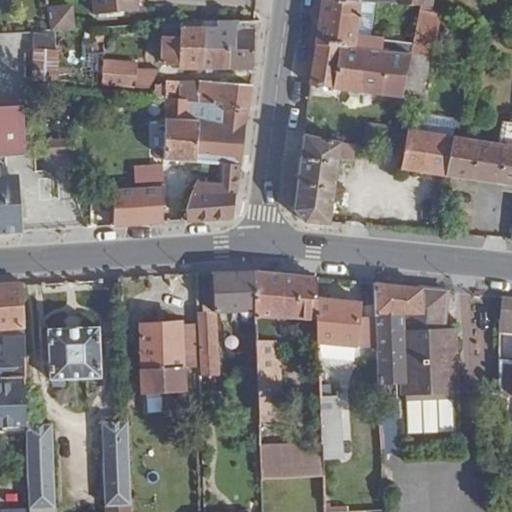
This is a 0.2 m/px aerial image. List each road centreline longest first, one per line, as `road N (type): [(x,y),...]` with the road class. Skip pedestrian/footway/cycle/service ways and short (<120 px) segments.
road 1 (secondary): [(254,245),(511,266)]
road 2 (secondary): [(0,260),(254,245)]
road 3 (residential): [(254,245),(288,0)]
